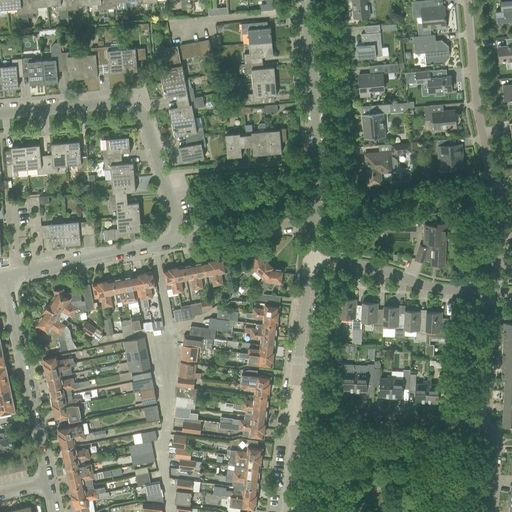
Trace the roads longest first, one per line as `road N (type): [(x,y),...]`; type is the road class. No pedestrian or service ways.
road 1 (residential): [(162,174),(142,116),(126,103),(0,113)]
road 2 (residential): [(46,482),(4,278)]
road 3 (residential): [(485,425),(292,406)]
road 4 (residential): [(497,185),(484,154),(465,0)]
road 5 (residential): [(310,258),(413,284),(493,293)]
road 6 (residential): [(4,278),(153,246),(177,232)]
road 7 (tertiary): [(317,161),(304,0)]
road 8 (residential): [(162,174),(317,161)]
road 9 (tertiary): [(292,406),(310,258)]
road 10 (residential): [(177,232),(197,240),(314,219)]
road 11 (residential): [(485,425),(493,293)]
